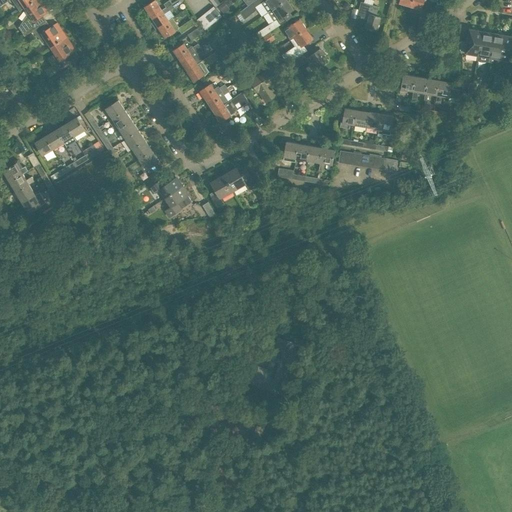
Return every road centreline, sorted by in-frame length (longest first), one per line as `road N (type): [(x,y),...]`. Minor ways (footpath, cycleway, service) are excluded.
road 1 (residential): [(221,155),(365,68)]
road 2 (residential): [(111,189),(17,247),(0,216)]
road 3 (residential): [(0,137),(126,66)]
road 4 (residential): [(365,68),(471,0)]
